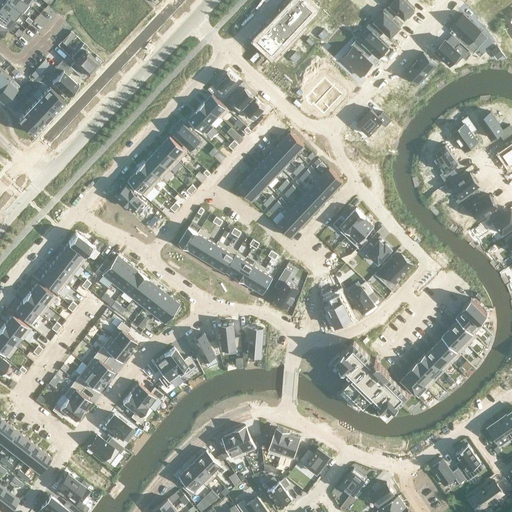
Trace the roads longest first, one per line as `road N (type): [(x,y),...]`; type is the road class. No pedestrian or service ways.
road 1 (residential): [(357,185),(424,257),(424,269),(372,321),(336,339),(294,337)]
road 2 (tertiary): [(212,0),(38,173)]
road 3 (tertiary): [(68,201),(212,37)]
road 4 (residential): [(211,185),(297,246),(357,185)]
road 5 (residential): [(138,511),(167,472),(219,427),(250,414),(283,421)]
road 6 (residential): [(328,130),(459,0)]
road 7 (residential): [(76,443),(142,358),(189,323)]
road 8 (residential): [(212,37),(304,123),(328,130)]
road 9 (residential): [(404,468),(511,394)]
